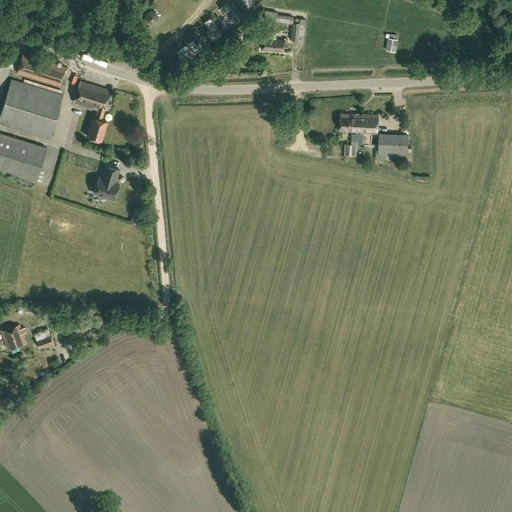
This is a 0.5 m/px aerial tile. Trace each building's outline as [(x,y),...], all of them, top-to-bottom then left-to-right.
[(264,10),(263,19),(292,24),(293,22),(293,17),(277,15),(277,11),(264,10)] [(226,31),(241,22),(237,15),(222,24),(226,31)] [(211,16),(206,20),(209,25),(214,21),(211,16)] [(292,24),(291,40),(303,41),(306,20),(299,19),(299,23),(293,22),(292,24)] [(210,25),(215,32),(220,29),(215,22),(210,25)] [(243,33),(235,31),(233,39),(241,41),(243,33)] [(284,40),(262,38),(261,49),(283,52),(284,40)] [(22,53),(17,71),(60,85),(65,66),(22,53)] [(11,78),(0,112),(0,122),(49,137),(62,95),(11,78)] [(86,136),(101,140),(107,120),(101,119),(110,90),(79,81),(72,102),(97,109),(95,117),(92,116),(86,136)] [(358,114),(341,113),(340,130),(357,131),(357,132),(377,133),(378,115),(358,113),(358,114)] [(46,146),(0,132),(0,170),(35,182),(46,146)] [(408,161),(409,134),(379,133),(378,151),(376,151),(375,160),(386,160),(386,155),(398,155),(398,161),(408,161)] [(357,153),(358,142),(347,142),(346,153),(357,153)] [(119,168),(105,164),(101,179),(98,178),(93,192),(114,198),(119,183),(115,181),(119,168)] [(24,328),(21,329),(19,325),(2,331),(8,349),(26,343),(22,333),(26,332),(24,328)] [(55,348),(48,329),(34,334),(39,348),(48,345),(50,350),(55,348)]
